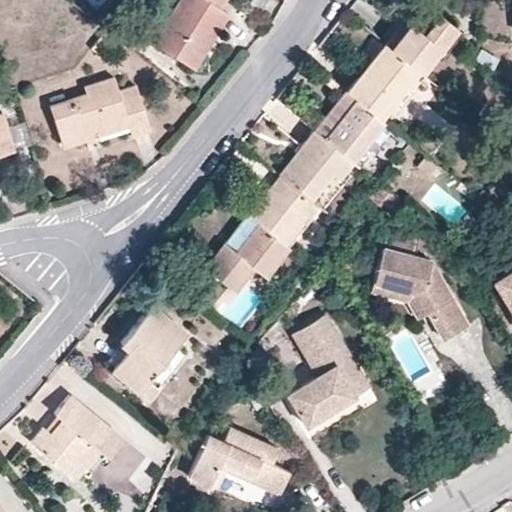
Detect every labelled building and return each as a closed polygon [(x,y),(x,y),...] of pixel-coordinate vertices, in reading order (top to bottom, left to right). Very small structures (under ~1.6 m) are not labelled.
[(192,47),(210,19),(218,24),(226,11),(217,6),(220,0),(174,0),(149,39),(191,66),(200,52),(192,47)] [(429,54),(452,25),(434,10),(433,12),(416,0),(413,0),(401,16),(406,20),(387,45),(414,67),(417,69),(429,54)] [(107,20),(98,13),(93,20),(102,27),(107,20)] [(387,45),(406,20),(401,16),(381,40),(387,45)] [(200,52),(218,24),(210,19),(192,47),(200,52)] [(436,59),(459,30),(452,25),(429,54),(436,59)] [(93,50),(107,33),(101,28),(87,45),(93,50)] [(375,115),(414,67),(387,45),(381,40),(342,88),(352,96),(375,115)] [(499,58),(481,48),(475,58),(492,69),(499,58)] [(383,120),(406,93),(421,72),(417,69),(414,67),(375,115),(383,120)] [(334,81),(322,71),(317,77),(329,87),(334,81)] [(147,127),(132,83),(115,89),(110,74),(80,84),(82,91),(46,102),(60,144),(94,132),(92,126),(122,116),(124,123),(126,127),(128,133),(147,127)] [(321,135),(352,96),(342,88),(311,127),(321,135)] [(356,165),(389,125),(383,120),(375,115),(352,96),(321,135),(348,158),(354,163),(356,165)] [(0,151),(11,148),(0,114),(0,151)] [(126,127),(124,123),(122,116),(92,126),(94,132),(96,137),(126,127)] [(334,175),(348,158),(321,135),(311,127),(275,171),(306,197),(328,170),(334,175)] [(431,175),(439,164),(426,154),(418,166),(431,175)] [(318,207),(354,163),(348,158),(334,175),(328,170),(306,197),(312,201),(318,207)] [(281,240),(312,201),(306,197),(275,171),(243,211),(254,220),(281,240)] [(401,201),(381,184),(369,199),(386,212),(389,209),(392,212),(401,201)] [(497,210),(481,197),(469,213),(484,226),(497,210)] [(231,249),(254,220),(243,211),(220,239),(231,249)] [(261,274),(285,243),(281,240),(254,220),(231,249),(220,239),(200,264),(230,288),(249,264),(261,274)] [(415,256),(419,238),(387,229),(382,247),(415,256)] [(468,325),(430,260),(415,256),(382,247),(373,282),(414,293),(426,313),(428,312),(444,339),(468,325)] [(200,266),(188,283),(216,303),(228,287),(200,266)] [(511,266),(491,280),(511,313),(511,266)] [(426,313),(414,293),(373,282),(371,292),(407,302),(417,319),(426,313)] [(145,377),(183,330),(149,301),(117,340),(125,346),(108,366),(146,397),(155,386),(145,377)] [(321,352),(312,336),(330,325),(322,311),(288,332),(313,374),(321,369),(314,356),(321,352)] [(344,378),(357,370),(330,325),(312,336),(321,352),(314,356),(321,369),(313,374),(284,392),(303,423),(354,393),(344,378)] [(108,366),(125,346),(117,340),(100,360),(108,366)] [(272,358),(257,343),(241,359),(256,374),(272,358)] [(241,382),(246,370),(233,364),(228,376),(241,382)] [(366,385),(357,370),(344,378),(354,393),(366,385)] [(120,435),(66,392),(51,410),(53,412),(59,417),(47,430),(42,426),(40,424),(28,438),(70,474),(76,467),(94,445),(103,453),(105,454),(120,435)] [(47,430),(59,417),(53,412),(42,426),(47,430)] [(269,461),(276,446),(227,424),(220,439),(205,432),(186,475),(207,484),(215,465),(223,469),(277,492),(287,469),(269,461)] [(85,475),(103,453),(94,445),(76,467),(85,475)] [(215,488),(223,469),(215,465),(207,484),(215,488)]
